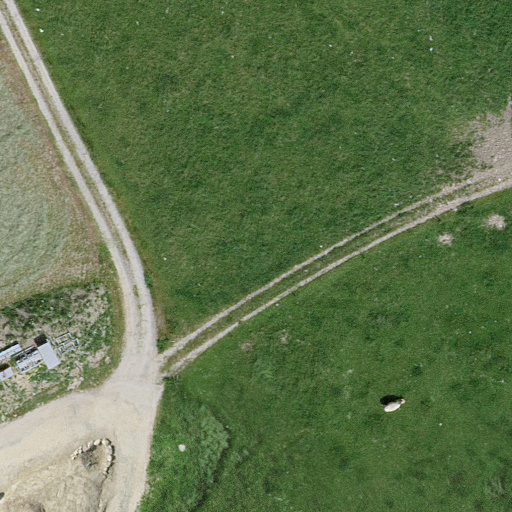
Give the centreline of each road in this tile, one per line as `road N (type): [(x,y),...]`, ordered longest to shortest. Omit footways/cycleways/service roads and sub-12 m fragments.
road 1 (track): [(138,378),(140,292),(0,7)]
road 2 (residential): [(119,511),(140,443),(138,378),(0,441)]
